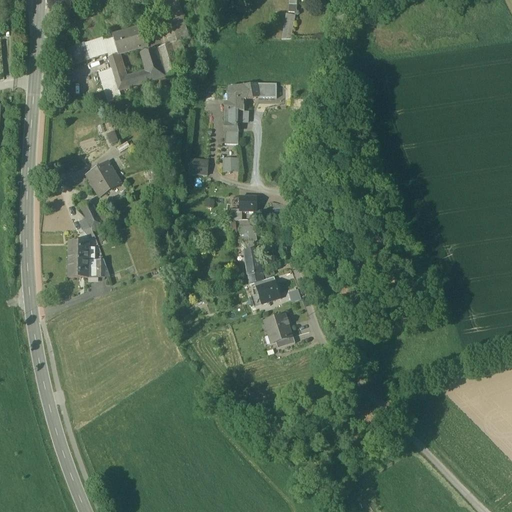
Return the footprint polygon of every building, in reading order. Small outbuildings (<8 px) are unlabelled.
[(188,40),(177,1),(176,0),(150,0),(163,41),(164,47),(172,45),(181,42),(188,40)] [(281,43),(290,44),(295,17),(285,15),(281,43)] [(126,42),(129,52),(148,47),(142,28),(118,35),(120,44),(126,42)] [(108,55),(109,58),(119,55),(129,52),(126,42),(120,44),(118,35),(103,39),(108,54),(108,55)] [(103,39),(88,44),(81,46),(86,61),(92,59),(108,55),(108,54),(103,39)] [(158,49),(164,47),(163,41),(150,45),(152,51),(158,49)] [(172,45),(176,58),(185,56),(181,42),(172,45)] [(164,47),(158,49),(166,77),(180,73),(176,58),(172,45),(164,47)] [(86,61),(81,46),(69,50),(68,66),(86,61)] [(142,54),(148,71),(151,82),(166,77),(158,49),(152,51),(142,54)] [(122,64),(119,55),(109,58),(112,68),(122,64)] [(126,78),(122,64),(112,68),(112,70),(119,91),(151,82),(148,71),(126,78)] [(119,91),(112,70),(100,73),(109,102),(121,98),(119,91)] [(257,85),(233,89),(235,101),(241,101),(246,101),(259,99),(257,85)] [(259,99),(277,99),(276,85),(257,85),(259,99)] [(244,104),(242,104),(228,105),(225,105),(225,113),(228,113),(228,125),(225,125),(225,133),(238,133),(239,133),(238,127),(238,124),(238,113),(244,113),(244,104)] [(244,113),(238,113),(238,124),(249,124),(249,113),(244,113)] [(107,136),(110,145),(117,143),(113,133),(107,136)] [(238,146),(238,133),(225,133),(224,146),(238,146)] [(117,149),(120,154),(130,148),(127,143),(117,149)] [(225,173),(237,173),(237,161),(225,161),(225,173)] [(189,175),(207,177),(209,163),(191,162),(189,175)] [(86,176),(91,183),(98,179),(100,183),(108,179),(109,181),(115,177),(110,168),(109,166),(109,167),(106,163),(86,176)] [(121,186),(115,177),(109,181),(108,179),(100,183),(98,179),(91,183),(100,199),(121,186)] [(243,213),(257,213),(257,199),(239,199),(239,211),(239,213),(243,213)] [(91,230),(93,233),(103,228),(90,203),(81,208),(91,229),(91,230)] [(239,221),(243,221),(243,213),(239,213),(239,211),(231,211),(231,221),(239,221)] [(79,223),(84,233),(90,230),(86,220),(79,223)] [(239,221),(241,229),(254,227),(253,221),(243,221),(239,221)] [(256,240),(254,227),(241,229),(243,243),(256,240)] [(91,229),(90,230),(84,233),(90,239),(93,238),(95,238),(93,233),(91,230),(91,229)] [(68,243),(68,261),(88,261),(88,244),(68,243)] [(248,277),(262,276),(258,252),(245,254),(248,277)] [(68,279),(88,279),(88,261),(68,261),(68,279)] [(97,261),(88,261),(88,279),(97,278),(97,261)] [(262,283),(263,283),(262,276),(248,277),(249,287),(262,283)] [(263,283),(262,283),(263,288),(275,284),(274,280),(263,283)] [(258,297),(260,304),(267,302),(268,303),(277,301),(275,295),(278,294),(275,284),(263,288),(256,290),(256,291),(258,297)] [(289,296),(292,306),(301,303),(298,293),(289,296)] [(260,304),(258,297),(256,298),(251,299),(254,307),(255,309),(261,307),(261,306),(260,304)] [(271,337),(274,347),(276,346),(292,341),(288,329),(289,328),(288,323),(286,323),(285,319),(264,325),(269,338),(271,337)] [(276,346),(278,352),(295,347),(293,341),(292,341),(276,346)]
